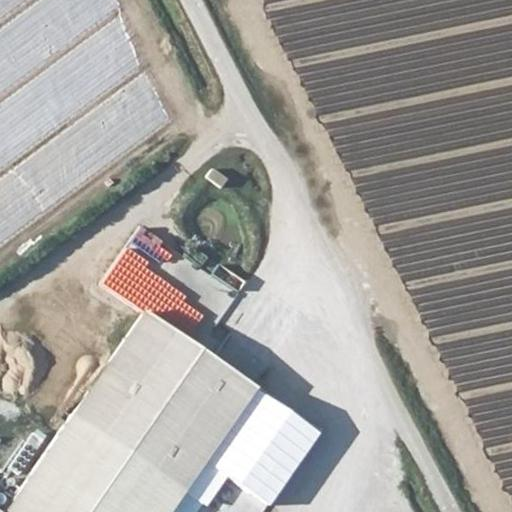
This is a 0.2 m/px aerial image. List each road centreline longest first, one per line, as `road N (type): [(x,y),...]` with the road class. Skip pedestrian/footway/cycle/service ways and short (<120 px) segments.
road 1 (track): [(185,0),(448,511)]
road 2 (unknown): [(269,511),(360,339)]
